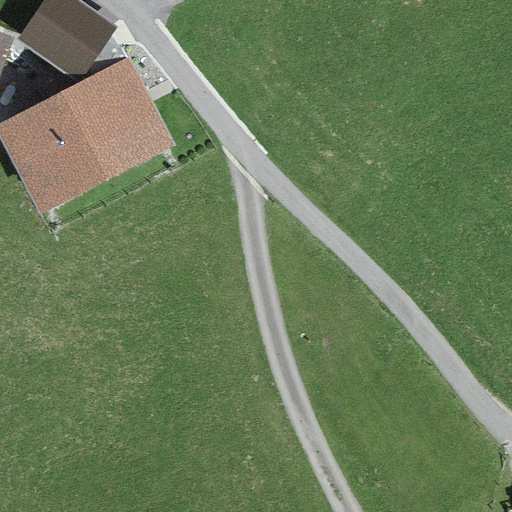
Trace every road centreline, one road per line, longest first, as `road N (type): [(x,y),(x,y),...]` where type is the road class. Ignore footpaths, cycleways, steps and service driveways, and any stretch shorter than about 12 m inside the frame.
road 1 (track): [(79,0),(109,20),(232,182),(378,292),(507,469)]
road 2 (track): [(232,182),(250,319),(333,511)]
